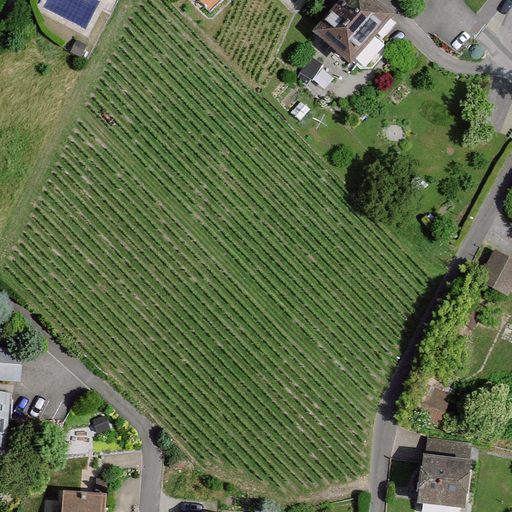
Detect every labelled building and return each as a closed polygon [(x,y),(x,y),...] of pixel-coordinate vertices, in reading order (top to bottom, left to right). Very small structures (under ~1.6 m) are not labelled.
[(348,0),(315,41),(351,69),(396,14),(379,0),(348,0)] [(481,280),(511,295),(511,292),(511,257),(496,250),(481,280)] [(0,386),(27,387),(27,354),(0,353),(0,386)] [(471,459),(425,455),(421,503),(467,507),(471,459)] [(109,511),(109,494),(65,494),(65,511),(109,511)]
